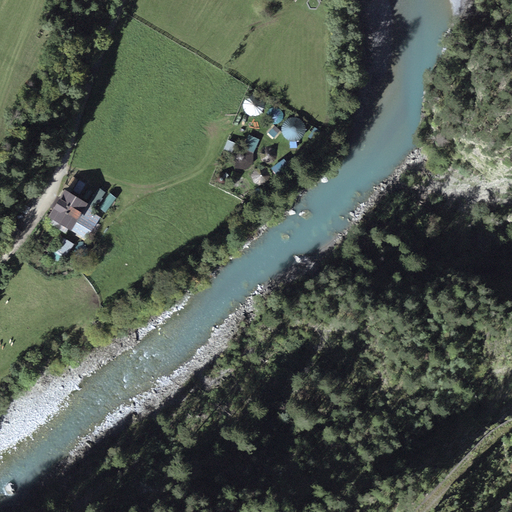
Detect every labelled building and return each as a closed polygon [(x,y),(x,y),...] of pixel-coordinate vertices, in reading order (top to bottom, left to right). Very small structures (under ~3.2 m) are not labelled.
[(243,101),(243,105),(244,108),(246,111),(249,113),(252,114),(256,114),(259,112),(262,110),(264,107),(265,104),(265,100),(264,97),(261,94),(259,92),(255,91),(252,92),(248,93),(246,95),(244,98),(243,101)] [(282,114),(282,112),(281,109),(280,107),(278,106),(276,105),(274,105),(271,105),(269,107),(268,108),(267,111),(267,113),(267,115),(269,117),(270,119),(273,120),(275,120),(277,119),(279,118),(281,116),(282,114)] [(249,136),(245,145),(248,146),(251,148),(252,151),(257,140),(249,136)] [(232,154),(232,157),(233,160),(235,163),(237,165),(241,166),(244,167),(247,166),(250,164),(252,161),(253,158),(253,154),(252,151),(251,148),(248,146),(245,145),(241,145),(238,146),(235,148),(233,151),(232,154)] [(274,153),(274,151),(274,149),(273,147),(271,146),(269,145),(267,145),(265,145),(263,146),(261,148),(260,150),(260,152),(261,155),(262,156),(264,158),(266,159),(268,159),(270,158),(272,157),(273,155),(274,153)] [(251,171),(251,174),(252,177),(254,179),(256,181),(259,182),(263,182),(265,180),(267,178),(269,175),(269,172),(268,169),(266,166),(264,165),(261,164),(257,164),(255,166),(252,168),(251,171)] [(230,179),(230,176),(229,174),(228,172),(225,170),(223,169),(220,170),(218,171),(216,173),(215,175),(215,178),(215,180),(216,182),(218,184),(221,185),(223,185),(225,184),(227,183),(229,181),(230,179)] [(248,185),(248,183),(248,181),(246,178),(244,177),(241,176),(239,176),(236,178),(234,179),(233,182),(233,185),(234,187),(235,189),(237,190),(239,191),(241,191),(244,191),(246,190),(247,188),(248,185)] [(85,200),(64,188),(46,219),(67,230),(70,226),(78,211),(85,200)] [(95,220),(78,211),(70,226),(86,235),(95,220)] [(73,241),(63,234),(51,251),(61,258),(73,241)]
